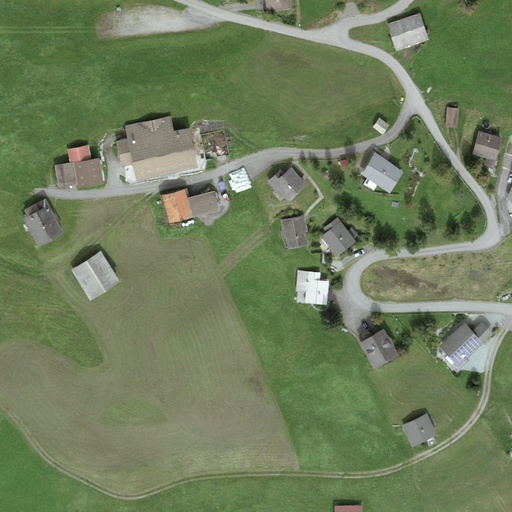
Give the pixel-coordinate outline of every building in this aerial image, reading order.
[(263,0),(265,12),(290,9),(289,0),(263,0)] [(420,13),(387,24),(395,50),(429,39),(420,13)] [(459,108),(447,107),(445,127),(457,128),(459,108)] [(170,116),(125,126),(128,139),(116,142),(122,167),(132,165),(135,182),(198,168),(189,127),(174,131),(170,116)] [(389,125),(378,118),(372,127),(382,135),(389,125)] [(502,138),(478,131),(472,155),(485,158),(484,164),(493,170),(502,138)] [(69,162),(54,165),(58,187),(75,184),(76,188),(103,184),(99,158),(91,159),(88,145),(66,149),(69,162)] [(375,153),(361,175),(390,194),(404,172),(375,153)] [(280,169),(266,181),(281,198),(284,196),(288,201),(307,185),(291,167),(284,173),(280,169)] [(185,190),(160,196),(166,224),(192,217),(187,198),(185,190)] [(219,210),(214,191),(187,198),(192,217),(219,210)] [(64,233),(45,198),(23,210),(26,216),(22,218),(37,247),(64,233)] [(304,215),(280,220),(284,238),(285,238),(288,249),(308,245),(305,231),(307,231),(304,215)] [(325,232),(320,236),(336,256),(356,241),(338,217),(322,228),(325,232)] [(100,250),(70,270),(90,300),(120,281),(100,250)] [(320,272),(297,270),(295,292),(305,292),(305,302),(326,304),(328,281),(320,281),(320,272)] [(465,322),(439,345),(458,366),(493,334),(482,322),(472,331),(465,322)] [(384,329),(359,343),(374,369),(399,355),(384,329)] [(427,413),(401,425),(412,448),(438,436),(427,413)]
